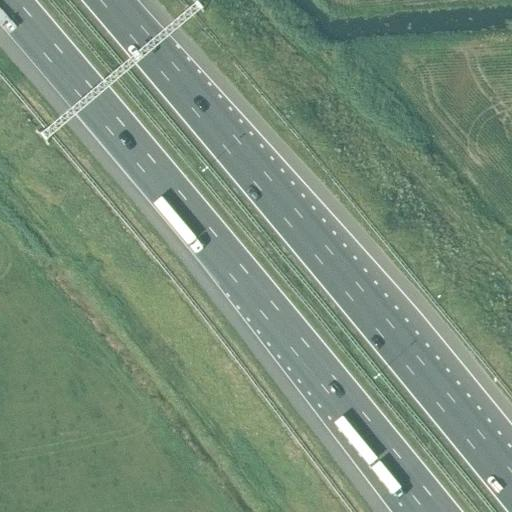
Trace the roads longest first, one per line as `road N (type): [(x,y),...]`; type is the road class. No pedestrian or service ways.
road 1 (motorway): [(0,0),(432,511)]
road 2 (motorway): [(511,483),(105,0)]
